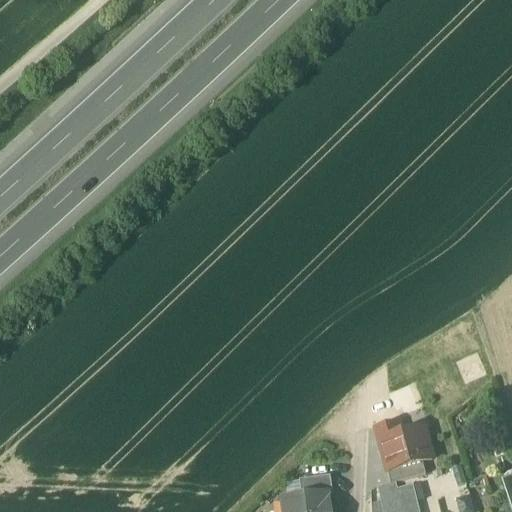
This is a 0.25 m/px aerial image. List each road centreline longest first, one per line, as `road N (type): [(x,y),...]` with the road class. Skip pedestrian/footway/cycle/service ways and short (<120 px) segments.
road 1 (motorway): [(0,254),(274,0)]
road 2 (motorway): [(209,0),(0,192)]
road 3 (track): [(0,84),(96,0)]
